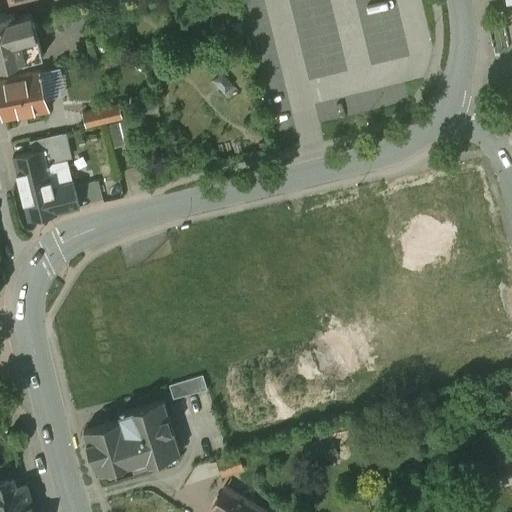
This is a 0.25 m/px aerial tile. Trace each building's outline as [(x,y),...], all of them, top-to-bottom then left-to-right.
[(60,6),(44,9),(48,29),(64,25),(60,6)] [(6,12),(0,12),(0,65),(43,55),(32,12),(15,16),(17,22),(9,24),(6,12)] [(59,67),(0,78),(0,100),(4,117),(49,108),(42,81),(62,78),(59,67)] [(120,102),(83,110),(87,126),(124,117),(120,102)] [(62,132),(30,139),(33,150),(33,151),(43,148),(44,152),(61,148),(66,147),(62,132)] [(61,148),(44,152),(43,148),(33,151),(33,150),(13,155),(29,219),(80,207),(78,197),(80,197),(79,195),(77,195),(77,194),(73,180),(69,181),(61,148)] [(440,357),(511,342),(511,273),(504,236),(487,240),(479,203),(504,197),(496,162),(444,173),(452,214),(398,225),(410,285),(424,282),(440,357)] [(81,177),(73,180),(77,194),(85,192),(81,177)] [(297,205),(303,233),(317,230),(320,246),(327,245),(329,258),(359,252),(356,237),(369,234),(360,192),(297,205)] [(490,218),(504,214),(501,199),(486,203),(490,218)] [(203,373),(170,384),(174,397),(208,388),(203,373)] [(164,398),(133,408),(125,410),(122,416),(122,417),(84,429),(98,472),(148,456),(149,461),(181,451),(164,398)] [(332,430),(306,438),(312,459),(339,452),(332,430)] [(13,478),(0,481),(0,511),(34,511),(27,485),(16,488),(13,478)] [(269,511),(227,487),(228,485),(227,485),(213,510),(216,511),(269,511)] [(121,509),(122,511),(169,511),(166,497),(121,509)]
